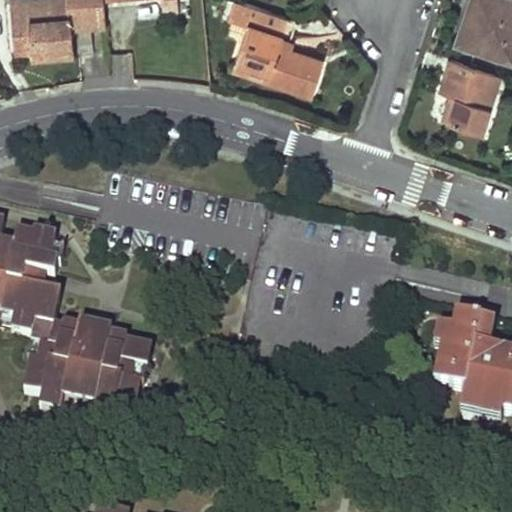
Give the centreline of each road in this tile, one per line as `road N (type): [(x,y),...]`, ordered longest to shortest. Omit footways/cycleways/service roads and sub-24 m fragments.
road 1 (residential): [(0,128),(128,104),(202,114),(365,164)]
road 2 (residential): [(365,164),(397,43),(387,0)]
road 3 (residential): [(365,164),(511,216)]
